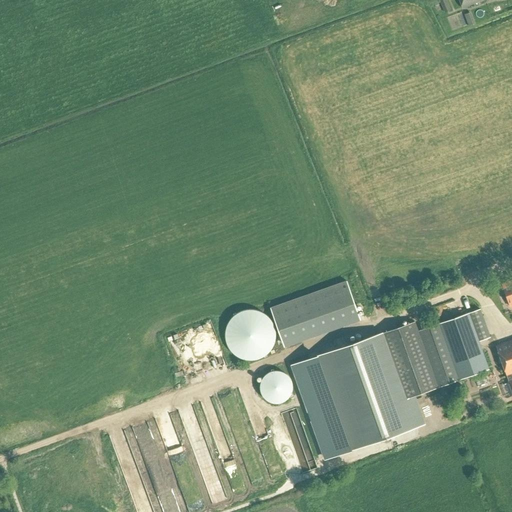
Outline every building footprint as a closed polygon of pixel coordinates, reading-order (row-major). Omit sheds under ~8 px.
[(438,0),(444,13),(450,11),(445,0),(438,0)] [(463,15),(468,27),(475,24),(470,12),(463,15)] [(511,279),(502,283),(510,307),(511,306),(511,279)] [(346,280),(270,307),(285,349),(361,321),(346,280)] [(460,379),(488,369),(478,341),(490,337),(480,308),(440,323),(460,379)] [(225,328),(224,336),(225,343),(228,349),(233,355),(239,358),(246,360),(253,360),(260,359),(265,355),(270,350),(273,345),(275,338),(275,332),(273,325),(269,318),(263,313),(256,310),(248,310),(240,311),(233,315),(228,321),(225,328)] [(460,379),(440,323),(418,330),(414,321),(289,366),(323,460),(419,426),(409,397),(460,379)] [(511,339),(495,345),(511,392),(511,339)] [(265,375),(262,378),(261,381),(260,383),(260,387),(260,391),(262,396),(266,400),(270,402),(273,403),(277,403),(281,402),(285,401),(289,397),(291,393),(292,389),(292,385),(291,381),(289,377),(287,374),(283,372),(280,371),(276,370),(272,371),(268,373),(265,375)] [(281,408),(268,412),(285,474),(299,470),(281,408)]
